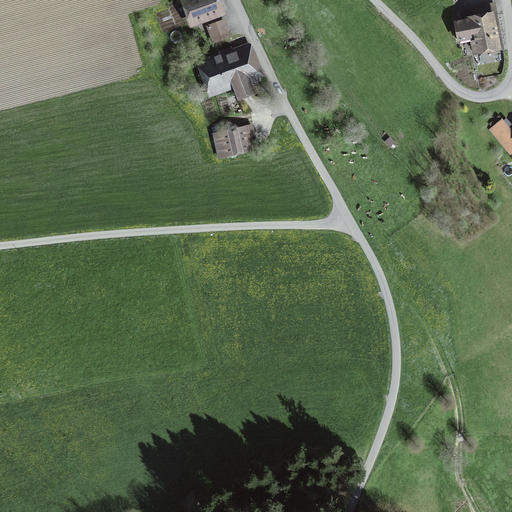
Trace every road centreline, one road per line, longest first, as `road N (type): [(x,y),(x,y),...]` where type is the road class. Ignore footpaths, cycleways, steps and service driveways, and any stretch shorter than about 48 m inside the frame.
road 1 (residential): [(350,222),(379,271),(397,366),(349,511)]
road 2 (track): [(477,511),(458,467),(451,374),(422,316),(379,271)]
road 3 (residential): [(350,222),(235,0)]
road 4 (residential): [(375,0),(460,92),(483,97),(510,82)]
